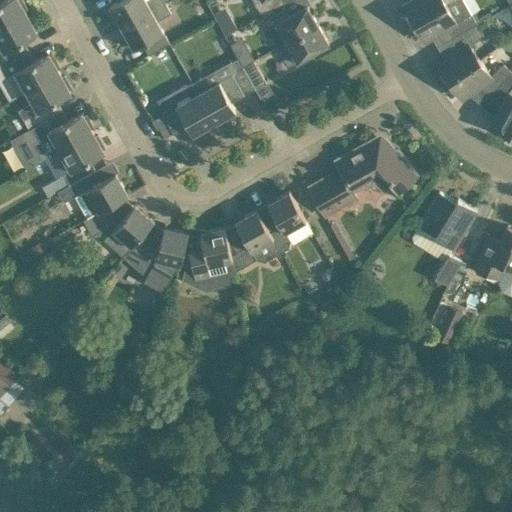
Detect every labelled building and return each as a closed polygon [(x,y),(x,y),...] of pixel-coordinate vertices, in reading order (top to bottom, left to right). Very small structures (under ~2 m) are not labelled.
[(0,0),(0,26),(27,12),(25,8),(27,6),(23,0),(2,0),(1,0),(0,0)] [(117,0),(110,4),(122,25),(166,1),(165,0),(117,0)] [(254,0),(262,14),(284,1),(283,0),(254,0)] [(408,0),(404,3),(414,21),(451,0),(408,0)] [(449,25),(455,35),(477,22),(464,0),(451,0),(414,21),(425,39),(449,25)] [(172,11),(166,1),(122,25),(134,47),(143,42),(149,53),(170,41),(158,19),(172,11)] [(281,31),(286,40),(318,22),(307,3),(290,13),(284,1),(262,14),(274,36),(281,31)] [(38,31),(36,28),(38,27),(32,15),(29,16),(27,12),(0,26),(0,65),(30,49),(24,39),(38,31)] [(237,26),(232,16),(221,23),(227,32),(237,26)] [(318,22),(286,40),(291,49),(283,54),(289,64),(329,42),(318,22)] [(477,22),(455,35),(461,46),(438,62),(450,79),(480,58),(470,43),(484,35),(477,22)] [(0,82),(10,99),(27,90),(60,71),(58,67),(60,65),(54,54),(51,55),(49,51),(35,59),(30,49),(0,65),(0,82)] [(243,65),(254,59),(255,58),(250,49),(238,56),(243,65)] [(255,87),(243,65),(238,56),(230,60),(236,70),(207,87),(201,76),(193,81),(215,121),(236,109),(231,100),(255,87)] [(485,80),(495,89),(511,70),(503,63),(490,72),(480,58),(450,79),(462,96),(485,80)] [(243,65),(255,87),(266,81),(254,59),(243,65)] [(511,70),(495,89),(505,98),(492,122),(510,132),(511,128),(511,70)] [(63,75),(60,71),(27,90),(33,100),(19,108),(29,127),(36,123),(63,108),(57,98),(71,91),(69,87),(72,86),(65,74),(63,75)] [(215,121),(193,81),(161,99),(166,109),(162,111),(163,112),(174,132),(189,124),(194,133),(215,121)] [(69,119),(63,108),(36,123),(42,134),(50,130),(60,149),(94,130),(91,126),(94,125),(87,113),(84,114),(83,111),(69,119)] [(163,112),(152,119),(157,128),(159,127),(165,137),(167,136),(174,132),(163,112)] [(48,195),(69,183),(96,168),(91,158),(105,150),(103,146),(105,145),(98,133),(96,135),(94,130),(60,149),(71,168),(42,184),(48,195)] [(310,184),(325,212),(326,213),(349,200),(344,191),(374,174),(384,185),(389,181),(398,191),(417,173),(386,139),(374,137),(336,158),(341,167),(310,184)] [(99,209),(126,194),(129,193),(116,171),(102,179),(96,168),(69,183),(76,195),(87,216),(99,209)] [(270,204),(259,210),(282,250),(289,246),(291,238),(286,229),(306,218),(290,189),(268,201),(270,204)] [(440,190),(421,221),(437,231),(435,235),(454,246),(478,208),(458,196),(456,200),(440,190)] [(93,234),(93,233),(110,224),(113,228),(104,238),(123,255),(154,219),(135,202),(133,205),(126,194),(99,209),(87,216),(84,218),(93,234)] [(225,225),(235,269),(255,258),(265,260),(282,250),(259,210),(257,207),(236,219),(237,223),(225,225)] [(164,289),(178,262),(181,263),(189,231),(189,230),(165,224),(164,228),(154,219),(123,255),(146,275),(144,279),(164,289)] [(489,232),(474,266),(500,277),(506,264),(511,267),(511,225),(508,223),(502,237),(489,232)] [(201,234),(189,231),(181,263),(184,262),(181,277),(206,288),(232,283),(230,273),(236,271),(235,269),(225,225),(225,224),(201,230),(201,234)] [(43,240),(32,245),(36,253),(47,247),(43,240)] [(450,252),(435,275),(448,283),(462,259),(450,252)] [(325,269),(323,274),(326,281),(337,275),(332,265),(325,269)] [(462,310),(450,305),(439,329),(450,334),(462,310)] [(450,334),(439,329),(436,336),(447,341),(450,334)] [(0,374),(10,384),(15,378),(19,374),(0,357),(0,374)] [(0,415),(25,386),(15,378),(10,384),(0,395),(0,415)]
